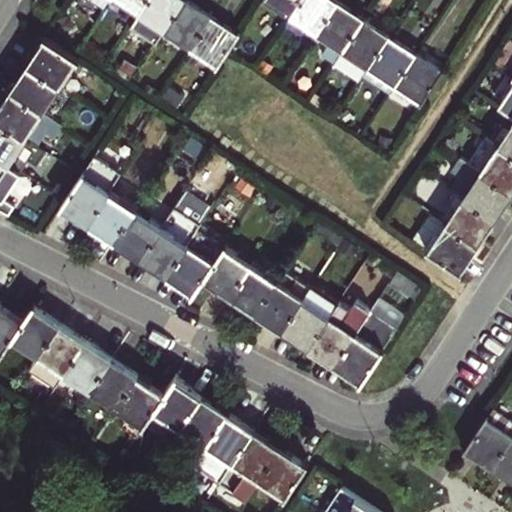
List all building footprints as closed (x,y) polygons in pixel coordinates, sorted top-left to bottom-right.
[(124,0),(140,10),(147,0),(124,0)] [(167,28),(185,0),(147,0),(140,10),(132,23),(158,41),(167,28)] [(193,45),(213,15),(190,0),(185,0),(167,28),(193,45)] [(271,0),(291,13),(299,0),(271,0)] [(318,30),(337,0),(299,0),(291,13),(318,30)] [(336,56),(363,16),(340,0),(337,0),(318,30),(331,39),(325,48),(336,56)] [(229,49),(240,33),(213,15),(193,45),(220,63),(229,49)] [(363,74),(390,33),(363,16),(336,56),(363,74)] [(397,82),(417,51),(390,33),(363,74),(389,91),(397,82)] [(62,82),(79,56),(48,35),(31,61),(62,82)] [(424,100),(444,68),(417,51),(397,82),(424,100)] [(45,108),(62,82),(31,61),(13,87),(45,108)] [(0,115),(27,134),(45,108),(13,87),(0,106),(0,115)] [(0,153),(10,160),(27,134),(0,115),(0,153)] [(511,153),(511,121),(507,129),(499,124),(490,138),(511,153)] [(511,190),(511,188),(511,153),(490,138),(487,137),(479,148),(490,155),(480,169),(511,190)] [(0,174),(10,160),(0,153),(0,174)] [(494,216),(511,190),(480,169),(463,195),(494,216)] [(63,201),(90,219),(110,189),(83,171),(63,201)] [(90,219),(117,237),(137,207),(110,189),(90,219)] [(478,242),(494,216),(463,195),(446,221),(478,242)] [(117,237),(142,254),(163,223),(137,207),(117,237)] [(142,254),(168,271),(197,228),(198,225),(173,208),(163,223),(142,254)] [(348,233),(321,215),(314,225),(341,243),(348,233)] [(461,268),(478,242),(446,221),(429,247),(461,268)] [(194,288),(204,273),(224,245),(197,228),(168,271),(194,288)] [(341,243),(339,246),(356,257),(364,244),(348,233),(341,243)] [(204,273),(232,291),(253,259),(226,242),(224,245),(204,273)] [(399,267),(372,249),(366,259),(393,277),(399,267)] [(232,291),(258,309),(279,277),(253,259),(232,291)] [(258,309),(286,327),(313,284),(287,267),(279,277),(258,309)] [(286,327),(310,343),(331,311),(339,299),(315,283),(313,284),(286,327)] [(0,356),(15,336),(25,320),(0,303),(0,356)] [(15,336),(41,354),(62,322),(36,305),(25,320),(15,336)] [(310,343),(337,361),(366,317),(352,307),(343,320),(331,311),(310,343)] [(337,361),(363,378),(398,326),(372,308),(366,317),(337,361)] [(53,362),(67,371),(88,340),(62,322),(41,354),(35,362),(48,370),(53,362)] [(67,371),(94,389),(115,357),(88,340),(67,371)] [(94,389),(120,407),(141,375),(115,357),(94,389)] [(136,433),(155,406),(165,393),(141,375),(120,407),(129,413),(122,424),(136,433)] [(155,406),(183,426),(204,394),(176,376),(165,393),(155,406)] [(196,435),(209,443),(231,412),(204,394),(183,426),(174,440),(186,448),(196,435)] [(462,445),(489,463),(511,428),(511,423),(488,407),(462,445)] [(209,443),(236,461),(257,430),(231,412),(209,443)] [(511,428),(489,463),(511,476),(511,428)] [(246,498),(260,477),(281,445),(257,430),(236,461),(223,482),(246,498)] [(260,477),(286,494),(307,462),(281,445),(260,477)] [(383,511),(357,494),(344,511),(383,511)]
